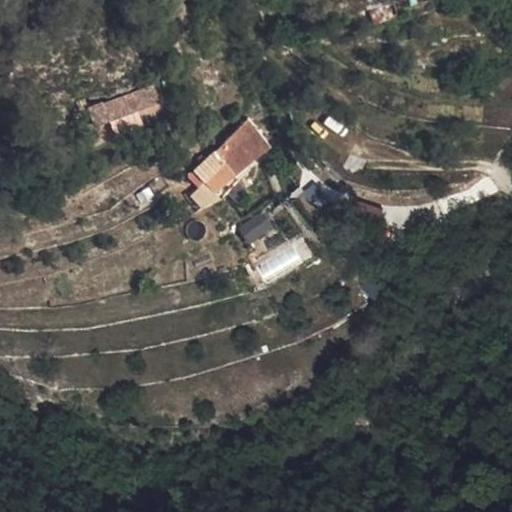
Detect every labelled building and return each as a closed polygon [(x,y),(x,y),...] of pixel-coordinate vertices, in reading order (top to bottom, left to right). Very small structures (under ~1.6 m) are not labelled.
[(135,92),(109,101),(115,118),(140,109),(135,92)] [(83,111),(94,107),(90,95),(78,99),(83,111)] [(109,101),(94,107),(100,123),(115,118),(109,101)] [(218,150),(224,156),(230,164),(240,176),(276,145),(254,120),(218,150)] [(110,122),(95,128),(101,144),(116,137),(110,122)] [(217,149),(209,155),(221,174),(230,164),(224,156),(218,150),(217,149)] [(210,183),(221,174),(209,155),(204,160),(207,164),(200,169),(210,183)] [(275,231),(264,217),(243,234),(254,247),(275,231)]
